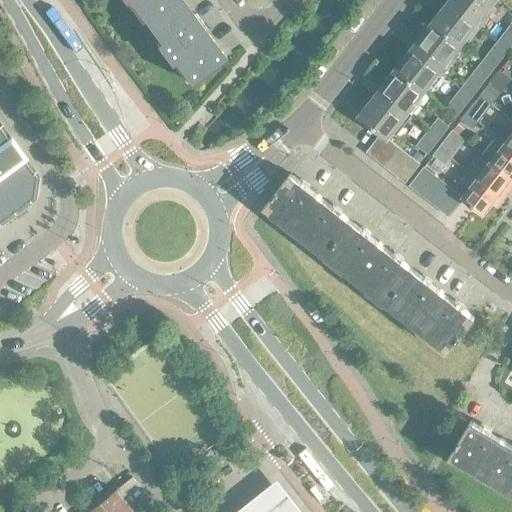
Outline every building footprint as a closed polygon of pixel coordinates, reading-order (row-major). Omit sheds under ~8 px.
[(193,13),(183,0),(129,0),(159,39),(155,42),(169,62),(174,59),(189,80),(189,81),(225,55),(224,54),(209,34),(210,33),(195,12),(193,13)] [(447,0),(431,21),(461,44),(479,21),(452,0),(447,0)] [(494,0),(452,0),(479,21),(494,0)] [(511,20),(444,107),(455,116),(511,42),(511,20)] [(413,44),(443,67),(461,44),(431,21),(413,44)] [(443,67),(413,44),(395,67),(424,90),(443,67)] [(424,90),(395,67),(377,91),(406,114),(424,90)] [(500,69),(495,76),(506,85),(511,78),(500,69)] [(500,92),(506,85),(495,76),(489,83),(500,92)] [(480,94),(491,103),(499,94),(487,85),(480,94)] [(406,114),(377,91),(358,115),(381,133),(388,138),(388,137),(406,114)] [(485,111),(491,103),(480,94),(474,103),(485,111)] [(471,106),(466,112),(477,121),(482,115),(471,106)] [(472,127),(477,121),(466,112),(462,118),(472,127)] [(416,144),(427,153),(448,126),(437,117),(416,144)] [(0,221),(4,219),(13,212),(14,211),(28,200),(32,197),(35,176),(22,157),(25,155),(12,139),(10,141),(0,127),(0,125),(2,124),(1,123),(0,124),(0,221)] [(511,131),(510,134),(502,128),(496,136),(511,148),(511,131)] [(453,130),(438,148),(450,157),(464,139),(453,130)] [(377,158),(391,140),(388,137),(388,138),(381,133),(367,150),(377,158)] [(498,150),(490,160),(511,177),(511,148),(496,136),(490,144),(498,150)] [(400,147),(391,140),(377,158),(386,166),(400,147)] [(400,147),(386,166),(395,173),(410,155),(400,147)] [(450,157),(438,148),(433,155),(444,164),(450,157)] [(419,162),(410,155),(395,173),(405,181),(419,162)] [(473,163),(467,171),(503,200),(511,188),(511,177),(490,160),(483,170),(473,163)] [(419,192),(434,174),(424,166),(410,184),(419,192)] [(498,207),(503,200),(467,171),(461,179),(470,186),(463,195),(462,195),(462,196),(484,213),(485,213),(484,212),(492,202),(498,207)] [(448,350),(475,317),(290,173),(264,206),(448,350)] [(419,192),(429,199),(443,181),(434,174),(419,192)] [(429,199),(438,207),(453,188),(443,181),(429,199)] [(453,188),(438,207),(448,214),(462,196),(453,188)] [(511,444),(470,420),(448,456),(511,494),(511,444)] [(229,511),(295,511),(302,507),(277,475),(229,511)] [(137,481),(132,476),(121,485),(126,490),(137,481)] [(89,510),(90,511),(121,511),(130,506),(116,489),(89,510)]
